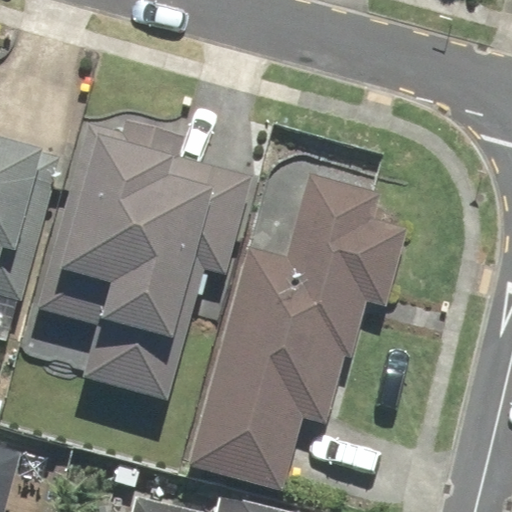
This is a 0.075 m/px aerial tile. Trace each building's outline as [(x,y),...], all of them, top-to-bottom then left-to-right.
[(115,134),(88,127),(37,309),(60,315),(54,338),(92,349),(82,382),(167,406),(180,358),(170,355),(211,206),(243,215),(254,175),(174,153),(178,138),(118,121),(115,134)] [(0,258),(2,253),(16,257),(45,156),(0,143),(0,258)] [(283,494),(302,423),(327,429),(346,359),(353,360),(367,306),(386,311),(407,230),(375,222),(382,195),(293,171),(270,257),(247,250),(189,469),(283,494)] [(24,315),(0,309),(0,359),(14,362),(24,315)] [(0,511),(7,511),(23,458),(0,451),(0,511)] [(257,511),(211,501),(208,511),(151,511),(136,508),(134,511),(257,511)]
